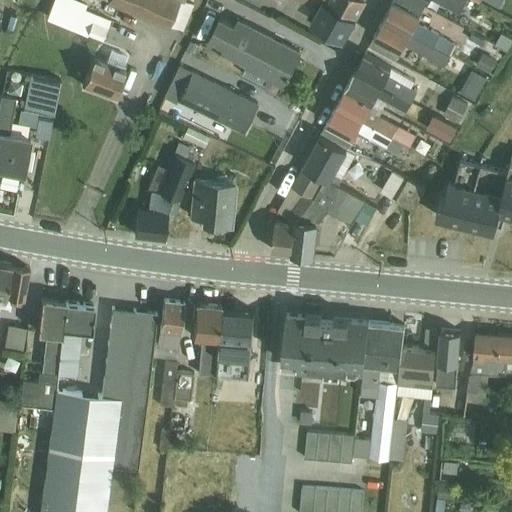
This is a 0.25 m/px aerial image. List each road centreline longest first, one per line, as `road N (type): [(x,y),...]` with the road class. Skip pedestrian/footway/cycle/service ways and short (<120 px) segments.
road 1 (residential): [(241,271),(256,225),(374,0)]
road 2 (secondary): [(511,296),(241,271)]
road 3 (secondary): [(241,271),(0,233)]
